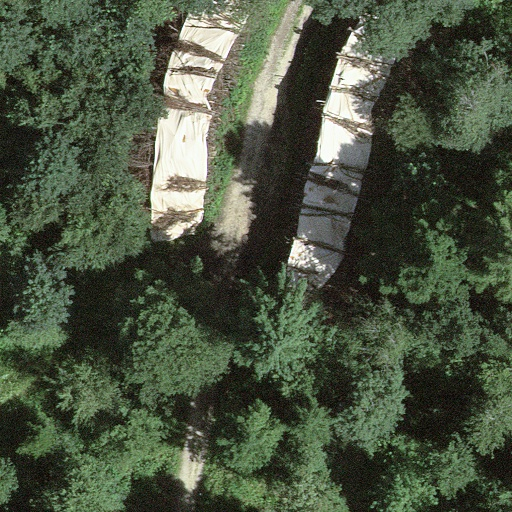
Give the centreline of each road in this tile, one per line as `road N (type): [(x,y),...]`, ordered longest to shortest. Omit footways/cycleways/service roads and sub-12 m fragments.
road 1 (track): [(302,0),(228,228),(179,511)]
road 2 (track): [(0,415),(223,254)]
